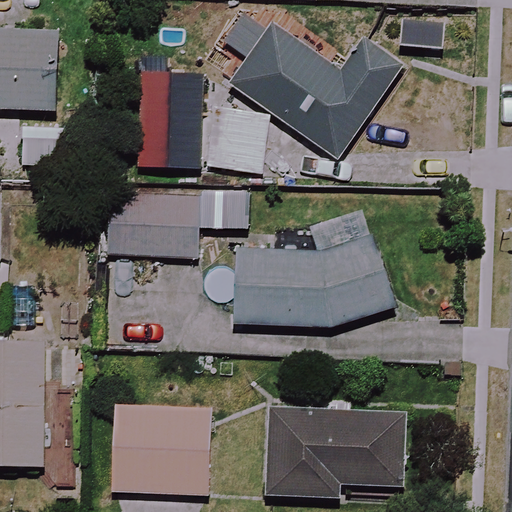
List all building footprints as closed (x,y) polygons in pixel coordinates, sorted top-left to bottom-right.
[(342,75),(271,27),(230,87),(338,162),(402,69),(364,43),(342,75)] [(56,38),(0,34),(0,111),(52,114),(56,38)] [(203,71),(139,68),(134,166),(198,169),(203,71)] [(268,121),(222,115),(214,171),(260,177),(268,121)] [(201,197),(111,192),(107,257),(197,262),(201,197)] [(396,311),(376,243),(336,255),(232,250),(228,324),(336,329),(396,311)] [(44,347),(0,345),(0,468),(39,470),(44,347)] [(207,411),(112,410),(110,495),(205,497),(207,411)] [(407,420),(262,414),(258,497),(338,501),(339,487),(404,490),(407,420)]
